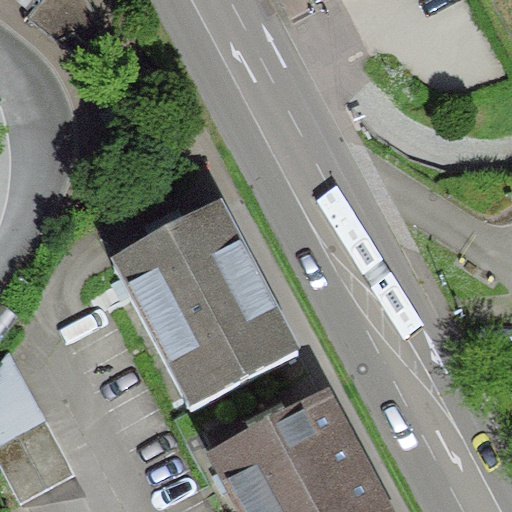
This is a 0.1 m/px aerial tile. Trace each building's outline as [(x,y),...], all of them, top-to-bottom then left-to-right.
[(14,0),(28,9),(34,0),(14,0)] [(88,0),(49,0),(34,22),(85,59),(108,42),(103,25),(88,0)] [(218,214),(120,267),(201,417),(299,364),(218,214)] [(0,347),(22,320),(4,306),(0,311),(0,347)] [(0,449),(45,421),(11,354),(0,368),(0,449)] [(382,511),(326,407),(224,462),(251,511),(382,511)]
